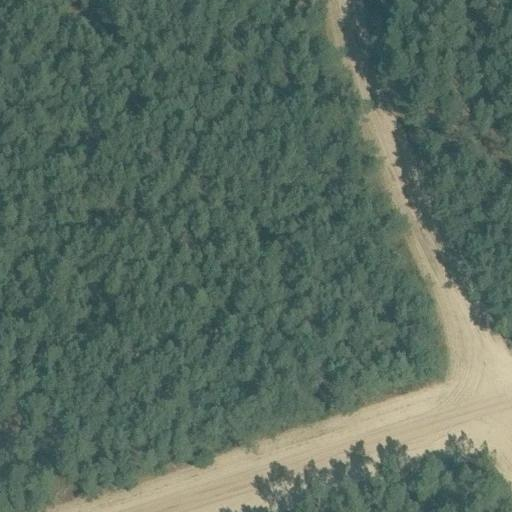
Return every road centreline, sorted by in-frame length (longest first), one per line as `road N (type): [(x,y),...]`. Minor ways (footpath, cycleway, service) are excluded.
road 1 (track): [(346,0),(379,131),(511,432)]
road 2 (track): [(175,511),(511,404)]
